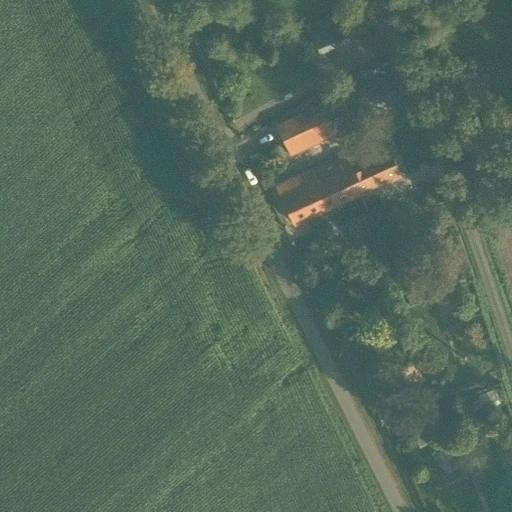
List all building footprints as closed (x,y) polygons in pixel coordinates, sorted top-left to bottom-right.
[(320,52),(367,36),(357,8),(310,23),(320,52)] [(485,102),(474,71),(449,80),(460,111),(485,102)] [(320,107),(333,135),(400,104),(386,76),(320,107)] [(333,135),(320,107),(277,126),(290,155),(333,135)] [(344,172),(349,169),(360,195),(402,176),(384,136),(338,158),(344,172)] [(283,200),(295,224),(360,195),(349,169),(344,172),(338,158),(276,185),(283,200)] [(374,239),(362,214),(350,220),(351,222),(346,224),(356,245),(361,243),(362,244),(374,239)] [(441,451),(439,448),(431,454),(442,467),(452,459),(444,449),(441,451)]
